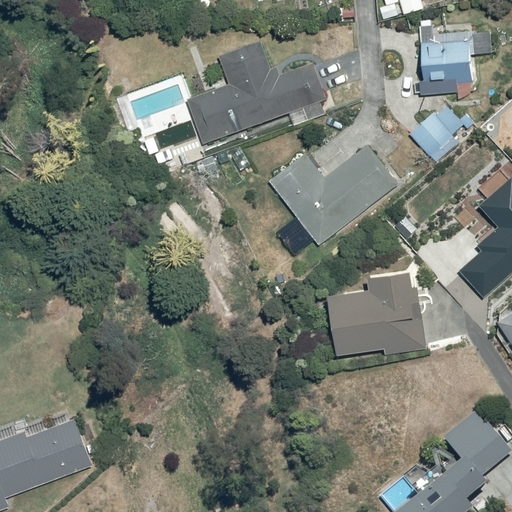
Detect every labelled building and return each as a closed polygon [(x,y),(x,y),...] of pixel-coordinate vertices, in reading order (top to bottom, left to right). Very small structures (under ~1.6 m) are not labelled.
[(403,0),(408,15),(428,9),(424,0),(403,0)] [(438,25),(422,25),(425,79),(419,80),(419,93),(462,92),(462,79),(477,78),(476,54),(482,54),(481,30),(438,32),(438,25)] [(234,82),(191,99),(209,144),(291,113),(296,126),(331,113),(326,100),(332,97),(318,62),(284,75),(280,66),(273,69),(263,41),(224,56),(234,82)] [(436,111),(412,133),(440,161),(461,140),(452,131),(464,120),(451,106),(441,116),(436,111)] [(309,152),(274,181),(323,243),(399,183),(369,146),(330,178),(309,152)] [(511,182),(486,205),(505,227),(485,244),(489,249),(463,271),(485,296),(511,273),(511,182)] [(373,286),(378,285),(379,295),(340,299),(346,357),(392,352),(392,356),(430,352),(423,289),(420,289),(418,274),(414,275),(414,269),(372,273),(373,286)] [(511,454),(511,446),(479,412),(450,440),(469,460),(415,511),(480,511),(483,510),(474,501),(494,483),(488,477),(511,454)] [(99,462),(83,421),(31,442),(28,434),(0,445),(0,508),(10,504),(8,497),(99,462)]
